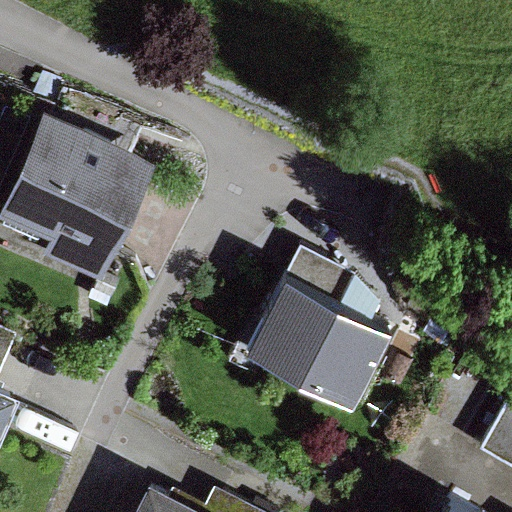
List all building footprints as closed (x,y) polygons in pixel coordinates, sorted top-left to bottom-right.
[(155,146),(45,100),(1,204),(53,226),(44,248),(102,272),(155,146)] [(301,236),(289,261),(342,287),(354,262),(301,236)] [(289,261),(283,259),(247,331),(352,383),(388,310),(342,287),(289,261)] [(0,364),(17,325),(0,317),(0,364)] [(0,373),(0,427),(20,382),(0,373)] [(511,399),(510,398),(485,442),(511,456),(511,399)] [(234,511),(204,497),(150,469),(128,511),(234,511)] [(215,476),(204,497),(234,511),(281,511),(283,509),(215,476)] [(511,511),(451,477),(431,511),(511,511)]
